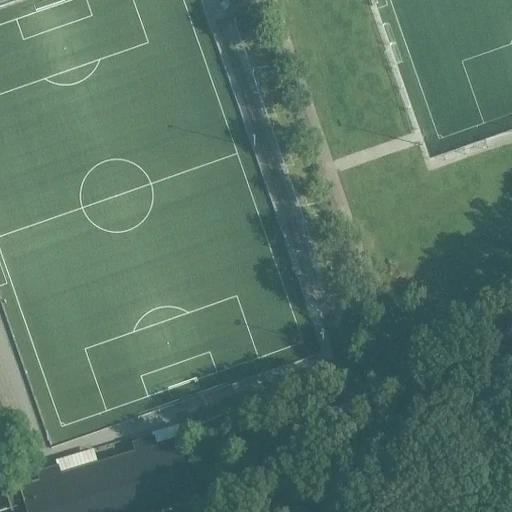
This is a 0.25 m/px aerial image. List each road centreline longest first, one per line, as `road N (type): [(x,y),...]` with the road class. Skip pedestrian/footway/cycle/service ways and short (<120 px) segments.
road 1 (unknown): [(279,0),(427,392)]
road 2 (unclassified): [(265,511),(511,327)]
